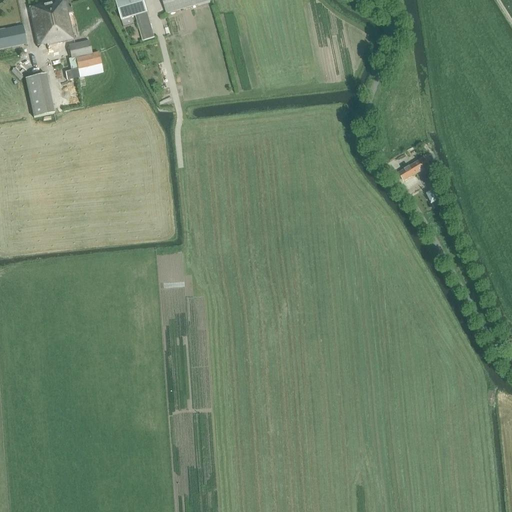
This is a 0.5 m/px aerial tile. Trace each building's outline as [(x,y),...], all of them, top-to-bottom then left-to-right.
[(68,15),(72,14),(69,0),(29,8),(37,47),(46,45),(47,47),(73,41),(68,15)] [(117,0),(123,18),(137,14),(145,40),(157,37),(145,0),(117,0)] [(162,0),(167,15),(212,1),(211,0),(162,0)] [(0,30),(0,49),(1,49),(25,44),(22,26),(0,30)] [(89,42),(68,46),(71,59),(92,54),(89,42)] [(71,71),(65,72),(67,81),(80,78),(103,73),(99,53),(92,54),(71,59),(68,59),(71,71)] [(22,73),(28,68),(21,59),(15,64),(22,73)] [(11,71),(20,80),(24,76),(15,68),(11,71)] [(54,114),(46,74),(25,79),(33,118),(54,114)] [(427,157),(420,161),(425,169),(426,171),(433,167),(427,157)] [(420,161),(402,172),(407,180),(425,169),(420,161)] [(403,182),(407,180),(402,172),(398,174),(403,182)] [(431,204),(441,199),(436,190),(427,195),(431,204)]
